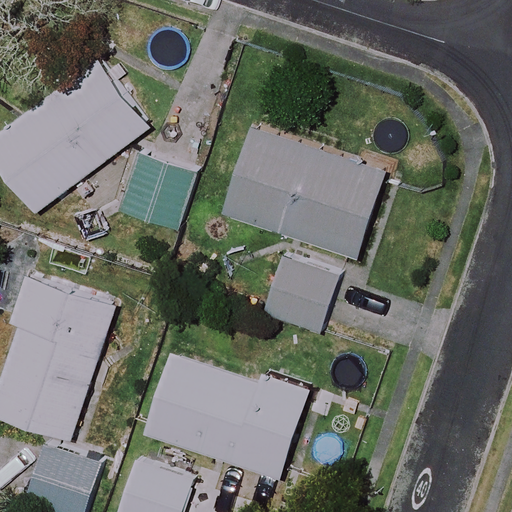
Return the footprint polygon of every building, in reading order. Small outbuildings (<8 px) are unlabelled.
[(155,122),(103,55),(0,134),(0,151),(44,208),(155,122)] [(392,171),(259,127),(231,211),(365,255),(392,171)] [(201,172),(143,153),(126,206),(184,225),(201,172)] [(345,272),(292,254),(273,310),(326,329),(345,272)] [(120,299),(37,275),(0,400),(0,410),(80,435),(120,299)] [(266,379),(180,350),(153,429),(287,474),(316,388),(269,372),(266,379)] [(90,511),(107,460),(51,443),(34,497),(83,511),(90,511)] [(187,511),(199,477),(141,458),(123,511),(187,511)]
